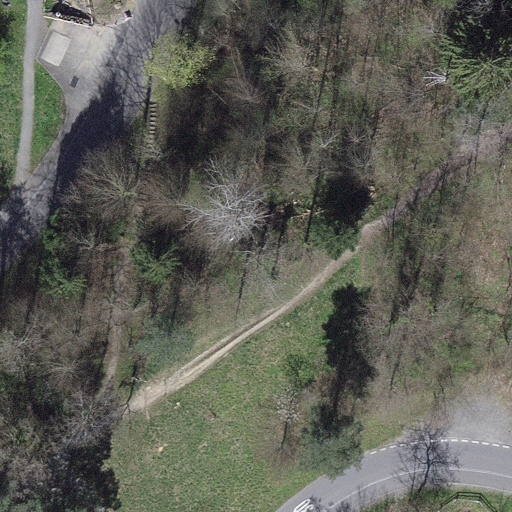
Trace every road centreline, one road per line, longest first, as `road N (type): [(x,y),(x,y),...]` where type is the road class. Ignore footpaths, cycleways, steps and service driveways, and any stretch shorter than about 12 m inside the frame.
road 1 (residential): [(167,0),(149,52),(86,162),(0,257)]
road 2 (residential): [(301,511),(370,466),(453,455),(511,464)]
